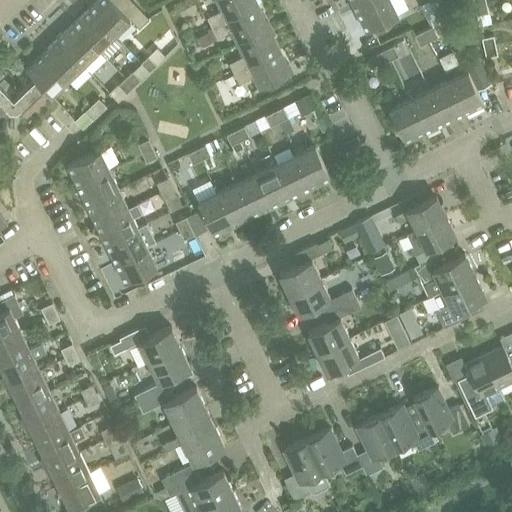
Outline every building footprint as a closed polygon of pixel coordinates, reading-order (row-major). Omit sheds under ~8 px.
[(112,0),(95,0),(89,7),(113,33),(129,17),(112,0)] [(206,15),(212,25),(258,3),(256,0),(216,0),(220,8),(206,15)] [(351,0),(356,9),(374,0),(351,0)] [(391,0),(374,0),(356,9),(366,29),(398,13),(391,0)] [(486,0),(474,3),(476,13),(488,11),(486,0)] [(258,3),(212,25),(217,35),(230,29),(237,41),(269,26),(258,3)] [(89,7),(73,22),(98,48),(113,33),(89,7)] [(432,24),(423,28),(428,39),(437,34),(435,30),(448,24),(445,16),(432,23),(432,24)] [(194,22),(197,29),(209,24),(205,17),(194,22)] [(73,22),(57,37),(82,63),(98,48),(73,22)] [(229,60),(234,71),(280,49),(269,26),(237,41),(242,53),(229,60)] [(428,39),(423,28),(414,32),(419,43),(428,39)] [(213,37),(209,29),(200,34),(204,42),(213,37)] [(481,36),(483,45),(495,43),(493,33),(481,36)] [(57,37),(42,52),(67,77),(82,63),(57,37)] [(393,43),(384,47),(389,58),(398,53),(393,43)] [(495,43),(483,45),(486,55),(497,53),(495,43)] [(389,58),(384,47),(375,51),(380,62),(389,58)] [(280,49),(234,71),(238,81),(252,74),(259,87),(291,72),(280,49)] [(26,67),(34,76),(47,89),(51,93),(67,77),(42,52),(26,67)] [(141,60),(149,69),(156,62),(148,54),(141,60)] [(468,69),(448,78),(463,111),(483,101),(477,88),(492,81),(479,55),(465,62),(468,69)] [(132,68),(125,76),(133,84),(140,77),(132,68)] [(228,86),(236,82),(232,75),(224,79),(228,86)] [(34,76),(21,88),(35,101),(47,89),(34,76)] [(133,84),(125,76),(118,82),(126,91),(133,84)] [(448,78),(428,88),(444,120),(463,111),(448,78)] [(5,87),(0,91),(0,110),(2,113),(12,113),(13,88),(12,88),(9,92),(5,87)] [(13,88),(12,113),(22,113),(35,101),(21,88),(17,92),(14,89),(13,88)] [(428,88),(409,97),(424,129),(444,120),(428,88)] [(499,89),(487,95),(493,106),(505,100),(499,89)] [(308,91),(295,98),(302,113),(316,106),(308,91)] [(98,96),(91,103),(99,111),(106,104),(98,96)] [(424,129),(409,97),(389,107),(404,139),(424,129)] [(99,111),(91,103),(84,109),(92,118),(99,111)] [(283,104),(274,109),(279,120),(283,128),(283,127),(289,139),(297,136),(283,104)] [(274,109),(265,113),(255,118),(260,129),(269,124),(270,125),(279,120),(274,109)] [(318,111),(307,116),(314,130),(325,125),(318,111)] [(273,133),(283,128),(279,120),(270,125),(269,125),(273,133)] [(244,123),(235,128),(240,138),(249,134),(244,123)] [(231,143),(232,142),(234,147),(242,143),(240,138),(235,128),(226,132),(231,143)] [(137,141),(141,151),(153,146),(148,136),(137,141)] [(221,149),(216,137),(205,142),(211,154),(221,149)] [(196,147),(202,158),(211,154),(205,142),(196,147)] [(315,143),(295,152),(310,185),(330,175),(315,143)] [(153,146),(141,151),(145,159),(156,154),(153,146)] [(67,163),(77,183),(109,167),(99,147),(67,163)] [(193,162),(202,158),(196,147),(187,151),(193,162)] [(295,152),(275,162),(291,194),(310,185),(295,152)] [(216,164),(211,154),(203,158),(208,168),(216,164)] [(275,162),(256,171),(271,203),(291,194),(275,162)] [(109,167),(77,183),(86,202),(118,186),(109,167)] [(256,171),(237,181),(252,213),(271,203),(256,171)] [(171,185),(167,175),(156,180),(161,190),(171,185)] [(237,181),(217,190),(233,222),(252,213),(237,181)] [(171,185),(161,190),(165,198),(175,193),(171,185)] [(118,186),(86,202),(96,221),(128,206),(118,186)] [(233,222),(217,190),(197,200),(213,232),(233,222)] [(435,193),(405,208),(394,213),(398,220),(408,215),(414,228),(445,213),(435,193)] [(144,219),(159,218),(157,200),(143,201),(144,219)] [(128,206),(96,221),(105,241),(137,225),(133,216),(142,211),(137,202),(128,206)] [(407,232),(412,244),(410,245),(414,252),(419,261),(438,252),(434,243),(454,233),(445,213),(414,228),(407,232)] [(190,223),(186,214),(175,219),(179,229),(190,223)] [(374,223),(369,214),(354,221),(359,231),(374,223)] [(358,234),(353,222),(338,229),(344,241),(358,234)] [(190,223),(179,229),(184,237),(195,232),(190,223)] [(137,225),(105,241),(115,260),(147,245),(137,225)] [(321,251),(332,246),(332,245),(328,237),(317,242),(321,251)] [(438,252),(419,261),(414,264),(428,295),(443,288),(474,273),(464,252),(458,254),(454,244),(438,252)] [(147,245),(115,260),(124,280),(157,265),(147,245)] [(279,271),(288,291),(321,276),(311,256),(311,255),(299,261),(279,271)] [(396,273),(387,277),(393,288),(401,283),(396,273)] [(474,273),(443,288),(449,300),(435,307),(444,325),(466,314),(462,305),(484,294),(474,273)] [(321,276),(288,291),(298,312),(319,302),(331,296),(321,276)] [(335,294),(339,303),(356,295),(354,291),(351,286),(335,294)] [(0,335),(19,326),(14,315),(23,311),(14,292),(0,298),(0,305),(1,308),(0,308),(0,335)] [(360,304),(356,295),(339,303),(344,312),(360,304)] [(40,306),(44,314),(56,308),(52,300),(40,306)] [(56,308),(44,314),(48,322),(60,316),(56,308)] [(317,350),(349,334),(339,314),(328,320),(307,330),(317,350)] [(421,331),(417,322),(406,328),(410,336),(421,331)] [(114,352),(138,340),(148,360),(181,344),(171,324),(150,334),(146,325),(109,342),(114,352)] [(19,326),(0,335),(0,360),(29,346),(19,326)] [(405,332),(393,338),(398,347),(410,341),(405,332)] [(349,334),(317,350),(327,370),(347,360),(352,369),(384,353),(380,345),(359,355),(349,334)] [(60,347),(64,355),(76,349),(72,341),(60,347)] [(504,343),(484,353),(499,384),(511,377),(511,350),(508,353),(504,343)] [(181,344),(148,360),(159,381),(159,382),(170,376),(191,366),(181,344)] [(29,346),(0,360),(0,361),(5,373),(0,375),(5,384),(39,367),(29,346)] [(76,349),(64,355),(68,363),(79,357),(76,349)] [(95,353),(88,356),(94,368),(101,365),(95,353)] [(465,362),(470,371),(457,377),(475,415),(492,406),(485,391),(499,384),(484,353),(465,362)] [(39,367),(5,384),(9,392),(14,390),(19,402),(49,387),(39,367)] [(110,381),(102,385),(106,392),(114,388),(110,381)] [(80,388),(84,396),(96,390),(92,382),(80,388)] [(413,395),(415,399),(428,428),(447,419),(452,431),(469,423),(459,402),(448,407),(437,383),(413,395)] [(173,420),(205,404),(196,384),(174,395),(163,400),(164,401),(173,420)] [(138,402),(155,394),(154,393),(151,385),(134,393),(138,401),(138,402)] [(49,387),(19,402),(25,414),(20,416),(25,425),(59,408),(49,387)] [(96,390),(84,396),(88,404),(99,398),(96,390)] [(155,394),(138,402),(142,410),(143,411),(159,403),(155,394)] [(403,400),(379,412),(395,444),(408,438),(411,445),(415,443),(418,448),(434,439),(428,428),(415,399),(404,404),(403,400)] [(162,441),(163,441),(162,441),(166,449),(183,440),(215,424),(205,404),(173,420),(179,433),(162,441)] [(59,408),(25,425),(29,433),(34,431),(39,443),(69,428),(59,408)] [(367,447),(356,452),(366,473),(383,465),(377,453),(395,444),(379,412),(356,423),(367,447)] [(69,428),(39,443),(45,455),(40,457),(44,466),(79,449),(74,439),(85,434),(80,423),(69,429),(69,428)] [(100,429),(104,437),(116,431),(112,423),(100,429)] [(215,424),(183,440),(195,463),(205,458),(204,455),(225,445),(215,424)] [(330,425),(306,436),(323,468),(339,460),(345,472),(362,464),(366,473),(356,452),(352,443),(341,448),(330,425)] [(500,443),(493,429),(481,434),(488,449),(500,443)] [(116,431),(104,437),(108,445),(119,439),(116,431)] [(283,448),(294,471),(283,476),(294,497),(311,489),(315,489),(330,482),(323,468),(306,436),(283,448)] [(79,449),(44,466),(49,474),(53,472),(59,484),(89,469),(79,449)] [(193,460),(161,476),(165,485),(198,469),(193,460)] [(89,469),(59,484),(72,510),(73,509),(74,511),(88,511),(106,504),(99,491),(89,469)] [(198,469),(165,485),(155,490),(157,493),(161,495),(165,496),(176,491),(186,511),(233,489),(223,469),(202,478),(198,469)] [(418,488),(428,483),(422,471),(411,476),(417,489),(418,488)] [(145,491),(137,476),(116,486),(124,501),(145,491)] [(233,489),(186,511),(235,511),(243,509),(233,489)]
